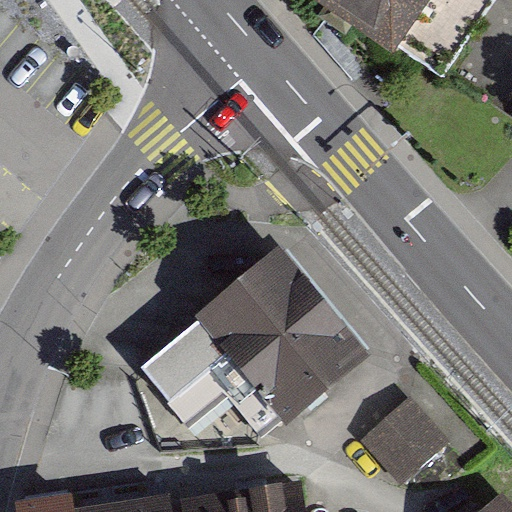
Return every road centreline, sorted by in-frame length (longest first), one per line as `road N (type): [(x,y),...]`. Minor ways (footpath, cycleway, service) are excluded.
road 1 (tertiary): [(265,53),(164,141),(84,242),(57,284),(2,412)]
road 2 (primary): [(511,339),(265,53)]
